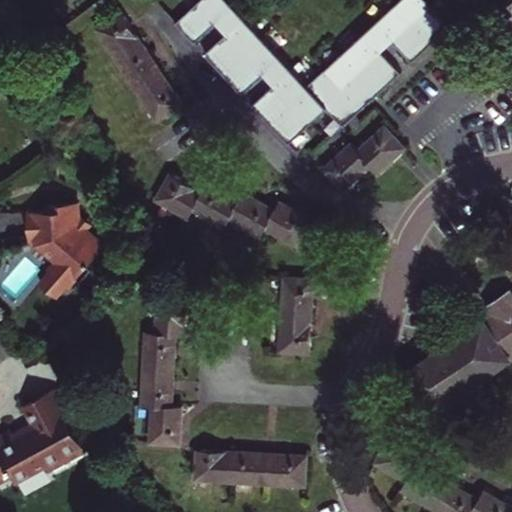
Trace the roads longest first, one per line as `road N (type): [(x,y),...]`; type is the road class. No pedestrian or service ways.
road 1 (residential): [(408,244),(297,178),(152,11)]
road 2 (residential): [(408,244),(385,333),(354,387),(344,424),(347,470),(362,511)]
road 3 (unknown): [(348,404),(267,391),(214,371)]
road 4 (residential): [(511,165),(441,194),(408,244)]
